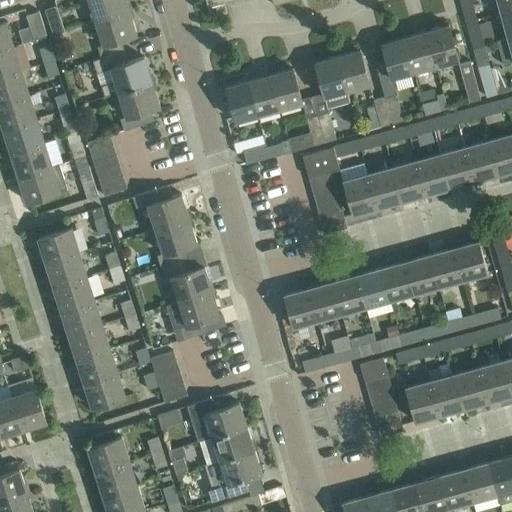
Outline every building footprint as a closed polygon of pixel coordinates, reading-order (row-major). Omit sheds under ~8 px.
[(129,8),(126,0),(88,0),(95,19),(129,8)] [(206,0),(208,6),(211,16),(227,11),(223,0),(206,0)] [(476,18),(471,0),(459,0),(464,17),(466,21),(476,18)] [(511,8),(511,0),(498,0),(501,11),(511,8)] [(52,33),(64,29),(56,5),(45,8),(52,33)] [(129,8),(95,19),(103,43),(97,45),(101,57),(124,49),(121,38),(137,33),(129,8)] [(511,8),(501,11),(508,36),(511,35),(511,8)] [(34,38),(45,35),(37,10),(26,14),(34,38)] [(472,46),(483,43),(476,18),(466,21),(472,46)] [(0,49),(14,45),(6,21),(0,22),(0,49)] [(458,58),(449,24),(426,30),(436,65),(458,58)] [(436,65),(426,30),(404,37),(414,71),(436,65)] [(382,43),(383,48),(373,50),(385,95),(384,95),(392,122),(403,119),(396,92),(392,77),(414,71),(404,37),(382,43)] [(483,43),(472,46),(477,67),(489,63),(483,43)] [(43,62),(54,59),(50,44),(38,47),(43,62)] [(0,75),(21,69),(14,45),(0,49),(0,75)] [(115,81),(100,86),(103,95),(118,90),(118,91),(152,80),(144,56),(128,61),(124,49),(101,57),(92,60),(96,72),(110,67),(115,81)] [(369,83),(360,49),(337,55),(347,89),(369,83)] [(320,81),(323,92),(327,108),(350,101),(347,89),(337,55),(315,61),(316,66),(320,81)] [(54,59),(43,62),(47,76),(58,73),(54,59)] [(469,100),(481,97),(470,59),(459,62),(469,100)] [(298,87),(293,67),(270,74),(272,78),(279,108),(302,102),(301,98),(298,87)] [(0,102),(29,93),(21,69),(0,75),(0,102)] [(279,108),(270,74),(248,80),(258,114),(279,108)] [(160,105),(152,80),(118,91),(126,116),(120,118),(124,129),(154,119),(150,108),(160,105)] [(248,80),(226,86),(235,120),(258,114),(248,80)] [(37,117),(29,93),(0,102),(0,118),(3,128),(37,117)] [(58,111),(69,107),(65,93),(54,96),(58,111)] [(369,108),(370,120),(357,124),(359,131),(392,122),(384,95),(373,98),(375,106),(369,108)] [(424,113),(440,109),(438,98),(422,102),(424,113)] [(482,116),(507,109),(504,98),(479,104),(482,116)] [(458,122),(482,116),(479,104),(455,111),(458,122)] [(69,107),(58,111),(62,125),(74,122),(69,107)] [(434,129),(458,122),(455,111),(431,118),(434,129)] [(318,115),(325,141),(336,138),(329,112),(318,115)] [(314,144),(325,141),(318,115),(307,118),(314,144)] [(44,141),(37,117),(3,128),(11,152),(44,141)] [(409,136),(434,129),(431,118),(406,125),(409,136)] [(385,142),(409,136),(406,125),(382,132),(385,142)] [(73,157),(85,153),(77,131),(65,134),(73,157)] [(360,149),(385,142),(382,132),(358,139),(360,149)] [(511,168),(511,132),(489,139),(498,173),(511,168)] [(264,133),(242,139),(248,162),(269,156),(266,146),(267,146),(264,133)] [(90,152),(113,145),(110,134),(87,141),(90,152)] [(292,150),(304,147),(300,135),(288,138),(292,150)] [(282,142),(267,146),(266,146),(269,156),(292,150),(288,138),(281,140),(282,142)] [(336,156),(360,149),(358,139),(333,146),(336,156)] [(498,173),(489,139),(465,146),(474,179),(498,173)] [(52,165),(44,141),(11,152),(18,176),(52,165)] [(117,155),(113,145),(90,152),(94,162),(117,155)] [(340,169),(336,156),(333,146),(303,154),(309,177),(332,171),(340,169)] [(474,179),(465,146),(440,153),(449,186),(474,179)] [(449,186),(440,153),(416,159),(425,193),(449,186)] [(120,166),(118,160),(117,155),(94,162),(97,173),(120,166)] [(425,193),(416,159),(391,166),(401,200),(425,193)] [(52,165),(18,176),(26,201),(66,188),(58,163),(52,165)] [(86,198),(96,194),(87,165),(76,168),(86,198)] [(123,176),(120,166),(97,173),(100,184),(123,176)] [(401,200),(391,166),(367,173),(376,206),(401,200)] [(312,188),(335,182),(332,171),(309,177),(312,188)] [(376,206),(367,173),(343,180),(352,213),(376,206)] [(123,176),(100,184),(104,194),(127,187),(123,176)] [(315,199),(338,193),(335,182),(312,188),(315,199)] [(182,193),(172,195),(169,184),(138,194),(149,230),(155,228),(189,217),(182,193)] [(318,211),(341,204),(338,193),(315,199),(318,211)] [(321,222),(344,216),(341,204),(318,211),(321,222)] [(97,232),(108,229),(101,209),(98,210),(97,207),(90,210),(97,232)] [(344,216),(321,222),(324,233),(347,227),(344,216)] [(189,217),(155,228),(163,252),(157,254),(161,266),(202,253),(199,241),(197,242),(189,217)] [(506,243),(499,218),(488,221),(495,246),(506,243)] [(46,261),(79,251),(71,226),(38,237),(46,261)] [(487,271),(479,240),(454,247),(463,278),(487,271)] [(511,267),(511,265),(511,260),(506,243),(495,246),(502,271),(511,267)] [(463,278),(454,247),(430,254),(438,285),(463,278)] [(108,269),(119,265),(115,249),(103,253),(108,269)] [(87,275),(79,251),(46,261),(53,286),(87,275)] [(202,253),(161,266),(165,278),(170,276),(178,300),(206,291),(212,289),(204,265),(206,264),(202,253)] [(438,285),(430,254),(405,261),(414,291),(438,285)] [(414,291),(405,261),(381,267),(390,298),(414,291)] [(119,265),(108,269),(112,282),(123,279),(119,265)] [(390,298),(381,267),(357,274),(365,305),(390,298)] [(511,267),(502,271),(507,291),(511,289),(511,267)] [(365,305),(357,274),(333,281),(341,312),(365,305)] [(94,299),(87,275),(53,286),(61,310),(94,299)] [(341,312),(333,281),(308,288),(316,318),(341,312)] [(308,288),(283,294),(292,325),(316,318),(308,288)] [(212,289),(206,291),(178,300),(186,324),(180,326),(184,338),(207,330),(225,325),(222,313),(220,314),(212,289)] [(124,316),(135,313),(130,298),(119,301),(124,316)] [(102,323),(94,299),(61,310),(69,334),(102,323)] [(476,325),(501,318),(499,307),(473,314),(476,325)] [(135,313),(124,316),(128,330),(139,327),(135,313)] [(473,314),(468,315),(448,321),(451,331),(476,325),(473,314)] [(496,336),(511,331),(511,318),(493,323),(496,336)] [(427,338),(451,331),(448,321),(424,327),(427,338)] [(110,347),(102,323),(69,334),(76,358),(110,347)] [(472,343),(496,336),(493,323),(468,330),(472,343)] [(399,334),(397,324),(386,327),(389,337),(375,340),(378,351),(402,344),(400,334),(399,334)] [(402,344),(427,338),(424,327),(400,334),(402,344)] [(447,349),(472,343),(468,330),(444,337),(447,349)] [(378,351),(375,340),(373,333),(349,340),(351,347),(354,357),(378,351)] [(127,340),(132,352),(135,351),(139,364),(151,360),(150,357),(143,335),(127,340)] [(423,356),(447,349),(444,337),(420,344),(423,356)] [(423,356),(420,344),(395,350),(398,363),(423,356)] [(118,371),(110,347),(76,358),(84,382),(118,371)] [(329,364),(354,357),(351,347),(326,354),(329,364)] [(154,368),(177,361),(173,349),(150,357),(151,360),(154,368)] [(326,354),(301,361),(304,371),(329,364),(326,354)] [(25,355),(11,359),(14,370),(29,365),(25,355)] [(365,380),(388,373),(383,356),(360,362),(365,380)] [(511,356),(503,359),(511,392),(511,356)] [(511,393),(511,392),(503,359),(478,366),(488,400),(511,393)] [(157,379),(180,372),(177,361),(154,368),(155,371),(157,379)] [(488,400),(478,366),(454,373),(463,407),(488,400)] [(84,382),(92,406),(125,396),(118,371),(84,382)] [(157,379),(155,371),(142,375),(147,388),(159,385),(157,379)] [(161,390),(184,383),(180,372),(157,379),(159,385),(161,390)] [(368,391),(391,384),(388,373),(365,380),(368,391)] [(463,407),(454,373),(429,380),(437,408),(439,413),(463,407)] [(46,421),(32,377),(8,385),(21,429),(46,421)] [(439,413),(437,408),(429,380),(405,386),(414,420),(439,413)] [(161,390),(164,400),(165,402),(187,394),(184,383),(161,390)] [(371,402),(394,396),(391,384),(368,391),(371,402)] [(0,387),(0,435),(21,429),(8,385),(0,387)] [(239,401),(231,403),(228,392),(187,405),(193,424),(197,440),(212,435),(212,436),(247,424),(239,401)] [(374,413),(397,407),(394,396),(371,402),(374,413)] [(377,424),(400,418),(397,407),(374,413),(377,424)] [(400,418),(377,424),(380,436),(403,429),(400,418)] [(254,448),(247,424),(212,436),(220,459),(254,448)] [(151,453),(163,450),(158,435),(147,438),(151,453)] [(96,471),(129,460),(122,436),(88,446),(96,471)] [(175,473),(186,470),(178,445),(167,449),(175,473)] [(227,482),(221,484),(206,490),(209,501),(249,489),(245,477),(262,472),(254,448),(220,459),(227,482)] [(163,450),(151,453),(155,467),(167,464),(163,450)] [(511,499),(511,454),(488,461),(497,492),(500,503),(511,499)] [(137,484),(129,460),(96,471),(103,495),(137,484)] [(497,492),(488,461),(464,468),(473,499),(497,492)] [(0,501),(27,493),(19,468),(0,474),(0,501)] [(473,499),(464,468),(440,475),(448,506),(473,499)] [(448,506),(440,475),(415,481),(423,511),(435,511),(435,509),(448,506)] [(423,511),(415,481),(391,488),(397,511),(423,511)] [(166,502),(177,498),(173,483),(161,486),(166,502)] [(132,511),(145,508),(137,484),(103,495),(108,511),(132,511)] [(397,511),(391,488),(367,495),(371,511),(397,511)] [(234,499),(238,511),(261,503),(258,492),(250,494),(234,499)] [(33,511),(27,493),(0,501),(0,511),(33,511)] [(371,511),(367,495),(342,502),(344,511),(371,511)] [(181,511),(177,498),(166,502),(168,511),(181,511)] [(223,511),(233,511),(238,511),(234,499),(221,503),(223,511)]
